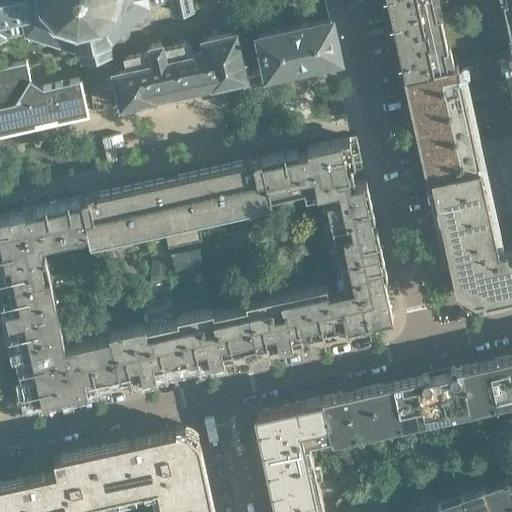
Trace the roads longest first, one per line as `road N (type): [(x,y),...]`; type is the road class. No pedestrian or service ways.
road 1 (residential): [(347,0),(424,343)]
road 2 (residential): [(0,437),(215,390)]
road 3 (residential): [(215,390),(424,343)]
road 4 (residential): [(215,390),(242,511)]
